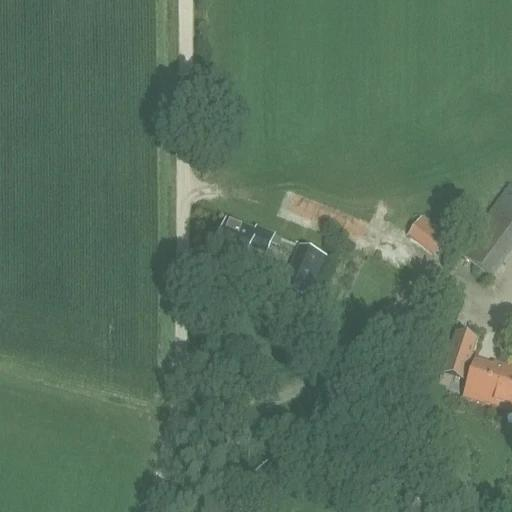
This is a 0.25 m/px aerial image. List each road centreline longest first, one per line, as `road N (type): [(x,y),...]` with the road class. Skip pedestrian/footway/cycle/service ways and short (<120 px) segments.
road 1 (track): [(149,511),(179,371),(183,0)]
road 2 (track): [(184,189),(335,229),(481,296)]
